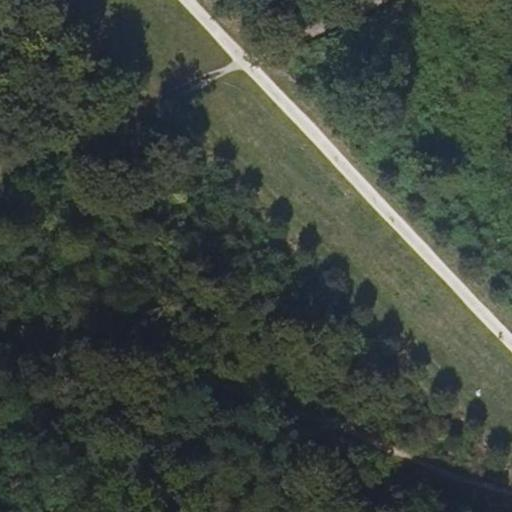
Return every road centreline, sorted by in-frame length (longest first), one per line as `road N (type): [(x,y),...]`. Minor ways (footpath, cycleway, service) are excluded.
road 1 (unknown): [(511,487),(447,470),(179,365),(0,347)]
road 2 (track): [(511,351),(181,0)]
road 3 (track): [(0,430),(225,511)]
